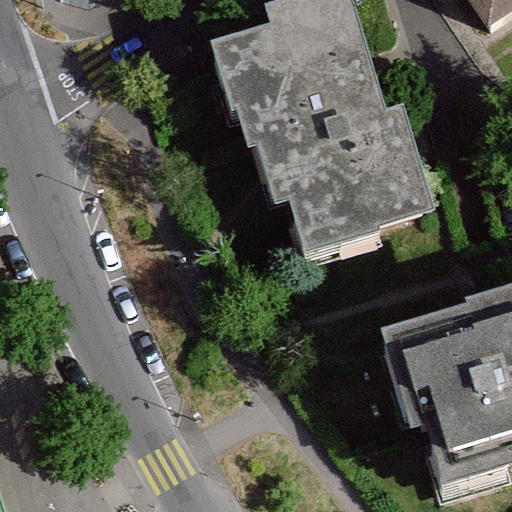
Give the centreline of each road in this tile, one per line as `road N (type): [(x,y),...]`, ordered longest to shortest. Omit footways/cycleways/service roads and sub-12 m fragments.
road 1 (tertiary): [(26,123),(106,370),(184,511)]
road 2 (residential): [(214,0),(26,123)]
